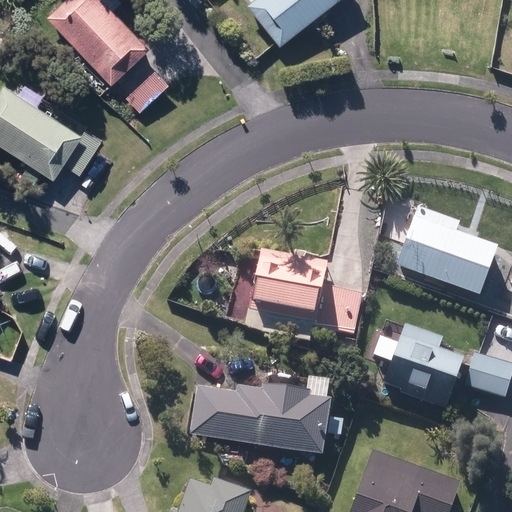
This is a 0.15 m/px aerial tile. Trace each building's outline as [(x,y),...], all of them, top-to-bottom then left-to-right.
[(69,0),(48,20),(111,88),(148,53),(113,16),(123,7),(116,0),(69,0)] [(259,0),(248,10),(280,50),(342,0),(259,0)] [(126,102),(140,117),(170,89),(156,74),(126,102)] [(0,93),(0,149),(54,184),(64,168),(80,179),(101,146),(84,134),(81,139),(38,111),(43,102),(22,89),(17,98),(3,88),(0,93)] [(396,272),(479,303),(498,254),(457,239),(460,229),(418,214),(396,272)] [(263,338),(311,347),(315,330),(355,339),(363,299),(323,290),(327,269),(262,256),(250,315),(267,319),(263,338)] [(384,389),(447,413),(464,365),(439,355),(442,344),(406,331),(384,389)] [(465,391),(506,402),(511,381),(511,369),(474,358),(465,391)] [(190,439),(323,462),(332,408),(327,407),(329,389),(277,381),(274,393),(263,391),(262,396),(238,392),(236,399),(198,392),(190,439)] [(451,511),(460,490),(375,458),(354,511),(451,511)] [(181,511),(247,511),(252,500),(213,486),(211,494),(191,487),(181,511)]
